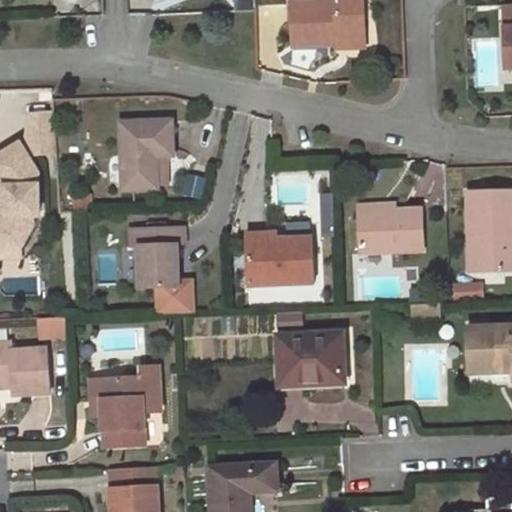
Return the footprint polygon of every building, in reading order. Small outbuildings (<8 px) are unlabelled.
[(336,0),(336,2),(321,3),(293,3),(295,45),(338,44),(338,39),(364,38),(363,0),(336,0)] [(366,48),(364,38),(338,39),(338,44),(338,49),(366,48)] [(58,153),(56,114),(34,115),(29,146),(34,154),(58,153)] [(157,156),(169,155),(174,155),(172,122),(121,124),(125,191),(159,189),(158,184),(157,156)] [(21,144),(0,156),(0,176),(6,186),(7,196),(0,196),(0,216),(7,216),(0,228),(0,237),(6,248),(23,247),(34,225),(34,216),(41,216),(40,174),(21,144)] [(170,184),(169,155),(157,156),(158,184),(170,184)] [(323,193),(323,232),(337,232),(337,193),(323,193)] [(511,193),(470,194),(472,271),(511,270),(511,193)] [(359,214),(397,212),(397,205),(359,207),(359,214)] [(422,211),(397,212),(359,214),(362,252),(364,252),(392,251),(424,249),(422,211)] [(177,244),(185,244),(184,228),(133,230),(134,246),(139,246),(141,288),(158,287),(159,313),(194,311),(192,280),(179,281),(177,244)] [(279,244),(278,241),(278,234),(248,236),(249,246),(279,244)] [(312,240),(278,241),(279,244),(249,246),(250,285),(313,282),(312,240)] [(6,248),(0,251),(0,258),(23,258),(23,247),(6,248)] [(392,264),(392,251),(364,252),(365,266),(392,264)] [(412,305),(413,316),(439,315),(438,304),(412,305)] [(68,318),(42,319),(42,337),(69,336),(68,318)] [(511,326),(470,328),(473,374),(511,371),(511,326)] [(344,338),(344,333),(280,335),(282,385),(346,383),(345,361),(344,338)] [(13,343),(0,343),(0,388),(14,388),(15,396),(51,393),(47,349),(13,351),(13,343)] [(142,376),(102,378),(104,413),(106,446),(147,443),(145,411),(163,411),(161,364),(142,365),(142,376)] [(467,381),(511,379),(511,371),(473,374),(467,374),(467,381)] [(104,413),(102,378),(92,378),(94,414),(104,413)] [(153,413),(154,445),(164,445),(164,413),(153,413)] [(157,466),(110,468),(112,488),(158,486),(157,466)] [(277,466),(211,469),(213,511),(251,511),(250,493),(278,491),(277,466)] [(159,511),(158,486),(112,488),(113,511),(159,511)] [(510,511),(510,496),(488,497),(488,509),(465,510),(464,511),(510,511)]
